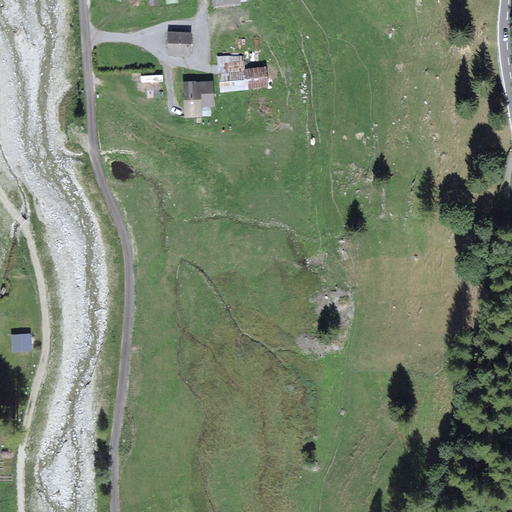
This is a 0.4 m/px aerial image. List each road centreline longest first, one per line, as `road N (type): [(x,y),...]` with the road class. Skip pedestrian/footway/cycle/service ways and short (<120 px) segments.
road 1 (unclassified): [(83,0),(94,153),(129,266),(115,511)]
road 2 (unclassified): [(403,511),(437,474),(452,430),(481,331),(511,156)]
road 3 (track): [(21,511),(21,450),(46,340),(27,231),(0,192)]
